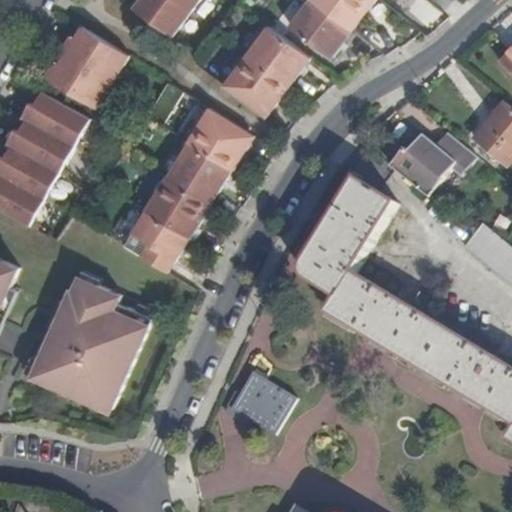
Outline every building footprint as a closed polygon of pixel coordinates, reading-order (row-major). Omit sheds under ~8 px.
[(142,0),(137,8),(175,37),(202,0),(142,0)] [(333,58),(376,0),(310,0),(291,26),(333,58)] [(395,0),(422,21),(434,5),(427,0),(395,0)] [(266,114),(310,55),(268,23),(224,82),(266,114)] [(90,29),(82,24),(74,36),(83,42),(90,29)] [(99,108),(132,56),(90,29),(83,42),(74,36),(64,50),(69,53),(73,56),(66,67),(61,64),(57,62),(48,76),(99,108)] [(73,56),(69,53),(61,64),(66,67),(73,56)] [(511,55),(501,65),(511,77),(511,55)] [(44,108),(51,95),(42,90),(34,102),(44,108)] [(0,207),(33,226),(94,119),(51,95),(44,108),(34,102),(26,117),(30,120),(35,122),(29,134),(24,131),(20,129),(11,144),(15,146),(20,149),(14,161),(8,158),(4,156),(0,163),(0,172),(0,173),(5,176),(0,184),(0,207)] [(511,165),(511,106),(509,104),(478,141),(510,168),(511,165)] [(123,242),(167,269),(188,235),(189,235),(210,201),(209,200),(230,166),(231,167),(252,134),(207,106),(186,139),(187,139),(166,173),(165,173),(144,207),(145,208),(123,242)] [(35,122),(30,120),(24,131),(29,134),(35,122)] [(410,150),(395,169),(432,199),(448,181),(447,180),(454,171),(464,178),(480,158),(457,139),(446,151),(428,136),(414,153),(410,150)] [(20,149),(15,146),(8,158),(14,161),(20,149)] [(511,511),(511,366),(359,275),(403,206),(362,180),(311,261),(307,270),(308,277),(311,281),(342,299),(332,315),(511,422),(511,511),(309,511),(299,505),(295,511),(511,511)] [(511,246),(510,245),(505,240),(487,226),(478,237),(469,248),(511,283),(511,246)] [(0,376),(38,278),(0,262),(0,376)] [(139,411),(176,315),(98,285),(88,312),(78,308),(71,326),(89,333),(85,342),(75,337),(70,348),(63,346),(49,384),(111,408),(114,401),(139,411)] [(301,400),(258,373),(236,410),(279,436),(301,400)]
